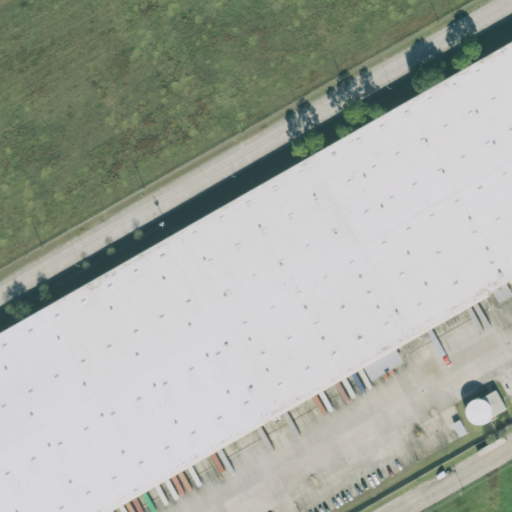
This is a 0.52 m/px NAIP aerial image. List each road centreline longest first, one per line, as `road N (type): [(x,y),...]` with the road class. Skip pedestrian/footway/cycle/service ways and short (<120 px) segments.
road 1 (residential): [(511,5),(0,296)]
road 2 (residential): [(399,511),(511,447)]
